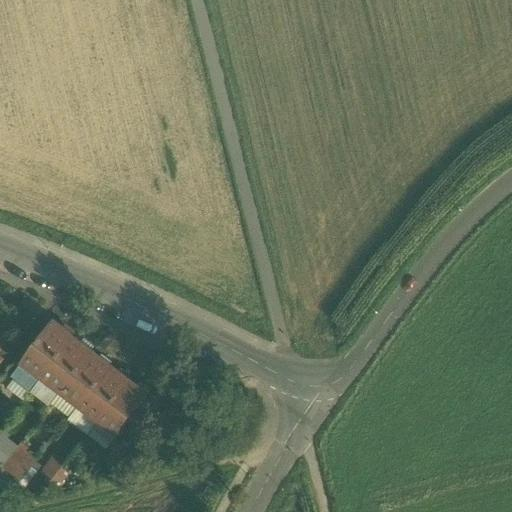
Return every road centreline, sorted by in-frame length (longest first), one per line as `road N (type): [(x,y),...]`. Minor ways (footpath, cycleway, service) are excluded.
road 1 (unclassified): [(302,386),(0,247)]
road 2 (unclassified): [(511,179),(425,267),(335,384),(302,386)]
road 3 (unclassified): [(249,511),(298,420),(302,386)]
